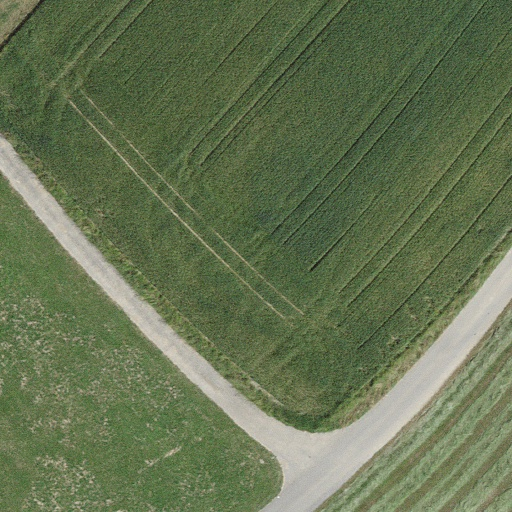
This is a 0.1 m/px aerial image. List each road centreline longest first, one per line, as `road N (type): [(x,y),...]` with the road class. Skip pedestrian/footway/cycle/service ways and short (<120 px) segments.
road 1 (track): [(328,476),(194,370),(0,138)]
road 2 (unclassified): [(511,274),(428,383),(289,511)]
